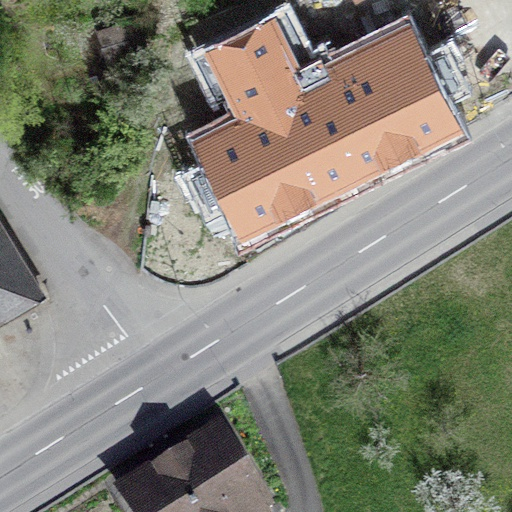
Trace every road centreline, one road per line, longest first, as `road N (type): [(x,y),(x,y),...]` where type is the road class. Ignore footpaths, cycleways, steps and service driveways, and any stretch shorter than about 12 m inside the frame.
road 1 (secondary): [(151,382),(511,158)]
road 2 (residential): [(0,161),(151,382)]
road 3 (secondary): [(0,477),(151,382)]
